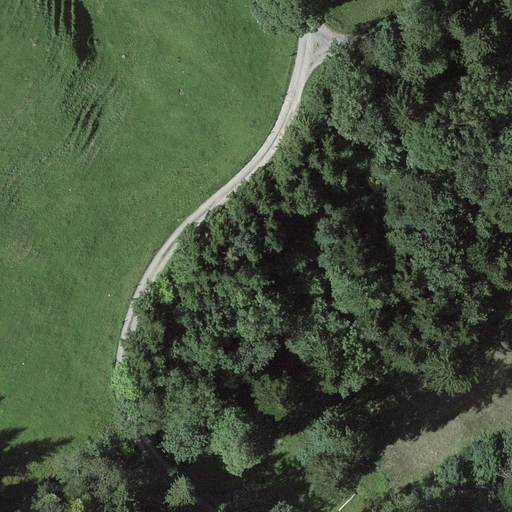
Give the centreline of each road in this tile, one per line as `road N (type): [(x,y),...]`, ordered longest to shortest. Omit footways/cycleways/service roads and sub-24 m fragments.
road 1 (track): [(312,45),(289,126),(265,164),(175,248),(141,298),(125,348),(123,400),(141,447),(186,496),(216,511)]
road 2 (track): [(312,45),(383,38),(429,0)]
